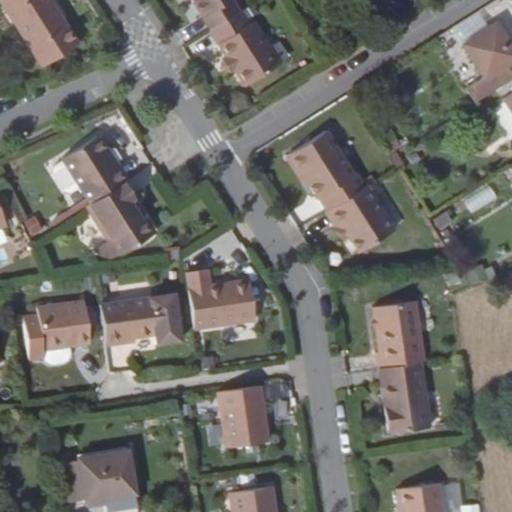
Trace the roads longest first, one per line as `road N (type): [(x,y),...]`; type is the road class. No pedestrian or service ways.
road 1 (residential): [(337,511),(306,305),(217,156)]
road 2 (residential): [(473,0),(217,156)]
road 3 (residential): [(0,123),(152,57)]
